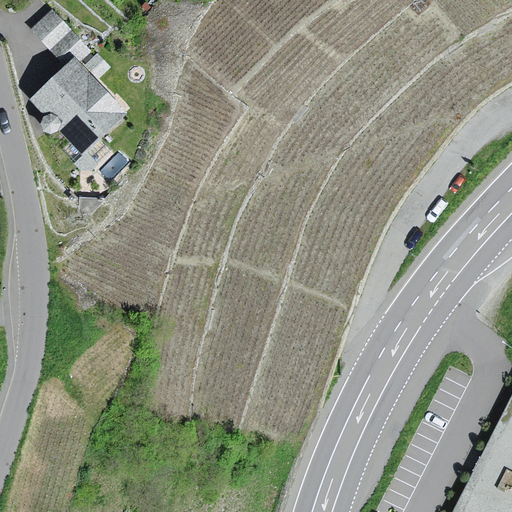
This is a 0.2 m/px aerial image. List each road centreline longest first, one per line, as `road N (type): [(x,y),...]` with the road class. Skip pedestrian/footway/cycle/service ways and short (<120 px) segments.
road 1 (residential): [(0,460),(34,334),(28,211),(0,90)]
road 2 (primary): [(511,201),(404,331),(321,511)]
